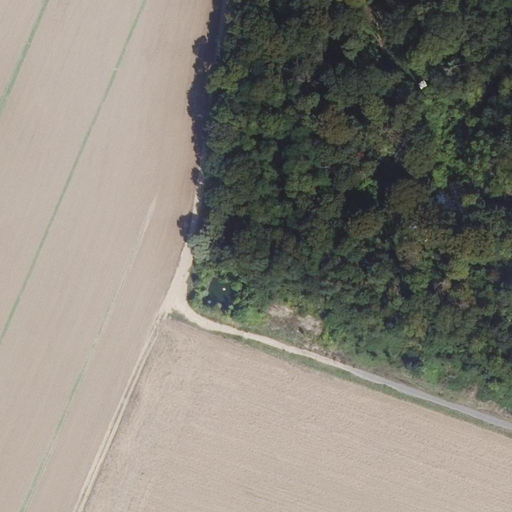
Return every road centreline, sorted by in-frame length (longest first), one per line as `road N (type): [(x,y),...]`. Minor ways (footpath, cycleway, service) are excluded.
road 1 (track): [(228,0),(182,306),(195,318),(511,427)]
road 2 (track): [(179,293),(81,511)]
